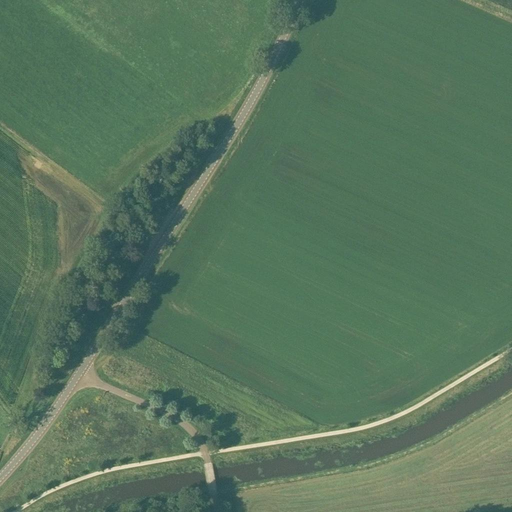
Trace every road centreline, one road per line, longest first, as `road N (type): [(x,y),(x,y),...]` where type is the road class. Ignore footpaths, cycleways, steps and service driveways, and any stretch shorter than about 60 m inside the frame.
road 1 (tertiary): [(77,376),(239,125),(301,0)]
road 2 (unclassified): [(212,495),(202,442),(177,417),(77,376)]
road 3 (tertiary): [(0,477),(77,376)]
